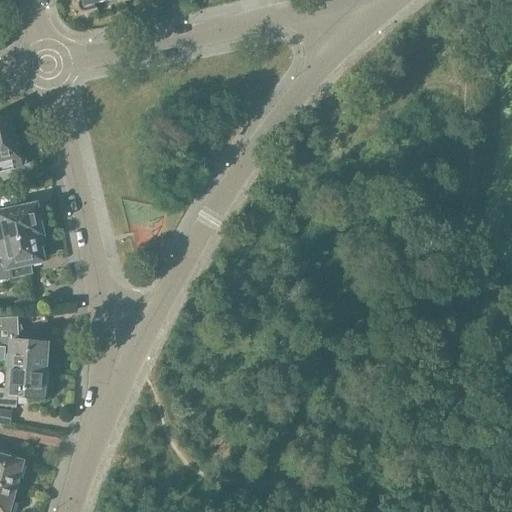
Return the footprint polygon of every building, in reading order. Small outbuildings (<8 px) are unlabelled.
[(93,5),(109,1),(114,0),(80,0),(79,1),(78,3),(78,4),(78,5),(78,6),(78,7),(78,8),(79,9),(80,10),(82,11),(83,11),(84,11),(94,9),(93,5)] [(18,157),(9,118),(0,119),(0,172),(21,167),(24,164),(25,161),(21,157),(18,157)] [(35,206),(0,213),(0,241),(41,233),(35,206)] [(0,280),(28,274),(26,264),(42,261),(39,248),(43,247),(40,235),(41,235),(41,233),(0,241),(0,280)] [(0,359),(9,361),(8,368),(44,371),(46,343),(30,342),(30,332),(18,333),(17,313),(0,314),(0,359)] [(0,406),(11,407),(15,408),(16,397),(18,397),(18,400),(26,401),(26,398),(42,399),(44,371),(8,368),(6,389),(0,388),(0,406)] [(0,423),(8,425),(10,412),(0,410),(0,423)] [(0,485),(14,490),(17,478),(20,479),(23,467),(20,467),(22,462),(6,458),(7,454),(0,451),(0,485)] [(11,502),(14,490),(0,485),(0,511),(11,511),(14,502),(11,502)]
